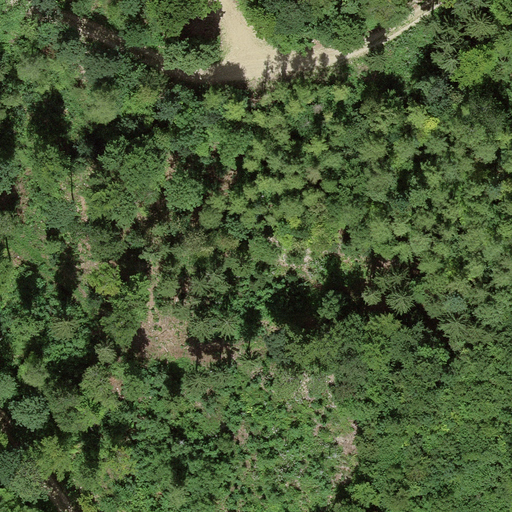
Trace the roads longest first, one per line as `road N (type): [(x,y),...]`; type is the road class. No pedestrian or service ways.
road 1 (track): [(441,0),(390,33),(313,60),(208,76),(159,63),(81,23),(0,2)]
road 2 (track): [(0,396),(67,511)]
